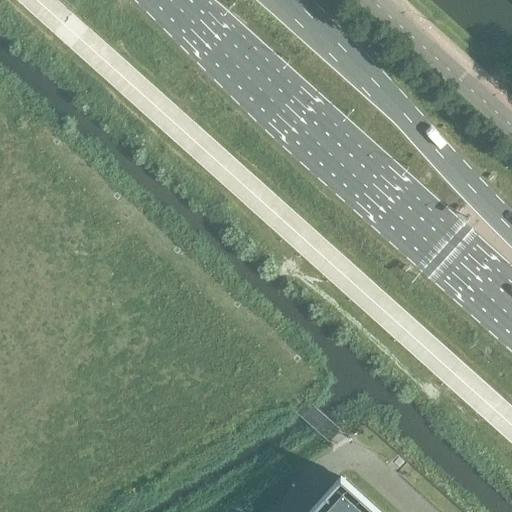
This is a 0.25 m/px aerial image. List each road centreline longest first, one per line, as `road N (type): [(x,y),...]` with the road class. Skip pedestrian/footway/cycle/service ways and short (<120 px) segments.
road 1 (primary): [(170,0),(511,318)]
road 2 (trunk): [(490,208),(281,0)]
road 3 (unclassified): [(511,128),(369,0)]
